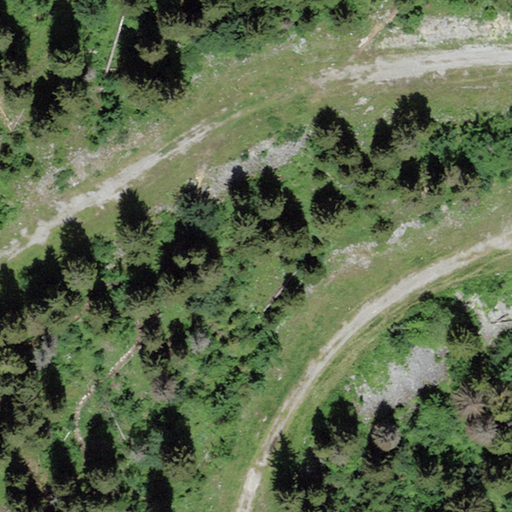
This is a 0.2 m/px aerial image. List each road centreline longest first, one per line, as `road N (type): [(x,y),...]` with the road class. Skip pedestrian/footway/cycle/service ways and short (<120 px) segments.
road 1 (track): [(0,275),(180,153),(345,86),(497,52),(511,56)]
road 2 (track): [(511,238),(347,326),(244,511)]
